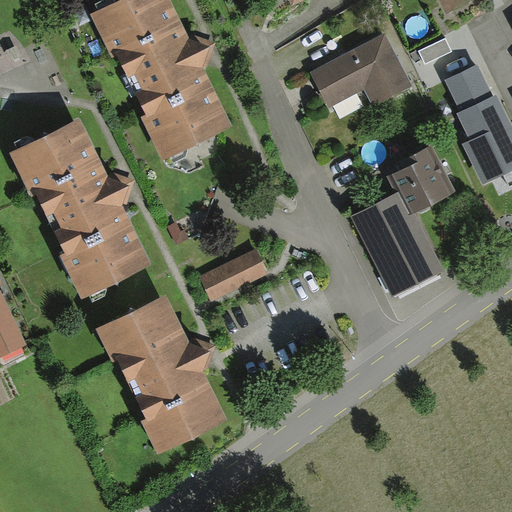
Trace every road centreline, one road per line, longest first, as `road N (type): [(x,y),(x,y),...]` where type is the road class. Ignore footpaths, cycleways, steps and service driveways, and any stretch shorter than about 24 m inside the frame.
road 1 (residential): [(258,68),(385,356)]
road 2 (residential): [(215,477),(385,356)]
road 3 (residential): [(385,356),(511,266)]
